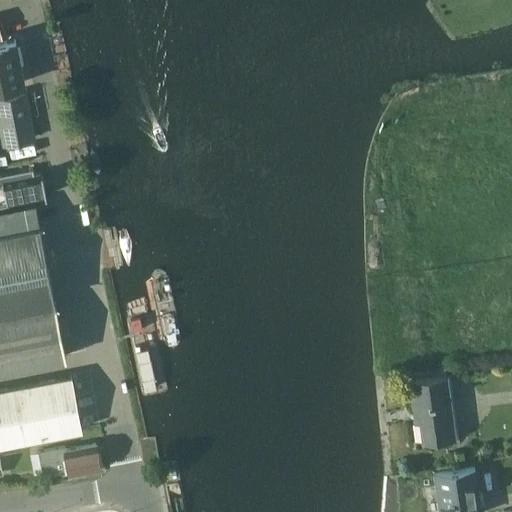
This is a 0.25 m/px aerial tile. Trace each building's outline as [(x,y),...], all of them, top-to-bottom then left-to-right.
[(0,88),(25,83),(16,40),(0,43),(0,88)] [(0,128),(3,144),(35,138),(26,92),(0,97),(0,128)] [(8,202),(46,195),(42,172),(34,173),(33,167),(0,173),(0,206),(9,204),(8,202)] [(0,367),(65,355),(54,300),(36,206),(0,213),(0,367)] [(423,439),(453,435),(445,374),(410,378),(416,422),(421,421),(423,439)] [(0,442),(81,426),(71,376),(0,389),(0,442)] [(68,470),(69,473),(100,467),(95,442),(66,448),(65,445),(38,450),(43,475),(68,470)] [(442,511),(480,511),(474,466),(434,471),(436,487),(439,487),(442,511)]
